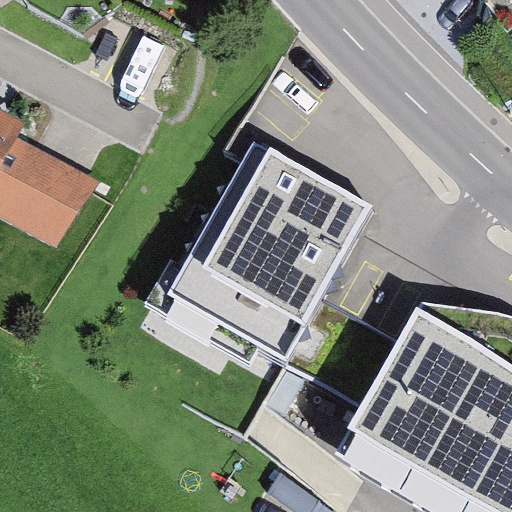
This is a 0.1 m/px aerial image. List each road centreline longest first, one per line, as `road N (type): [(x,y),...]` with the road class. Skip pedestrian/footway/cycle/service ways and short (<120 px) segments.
road 1 (secondary): [(317,0),(511,194)]
road 2 (residential): [(0,51),(139,129)]
